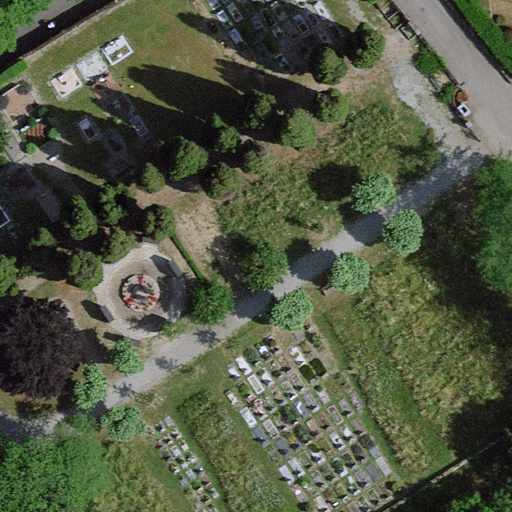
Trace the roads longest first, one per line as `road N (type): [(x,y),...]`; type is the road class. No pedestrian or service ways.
road 1 (residential): [(429,0),(511,95)]
road 2 (residential): [(0,67),(103,0)]
